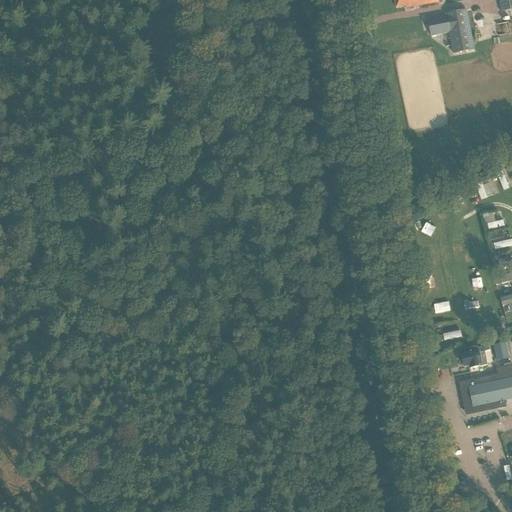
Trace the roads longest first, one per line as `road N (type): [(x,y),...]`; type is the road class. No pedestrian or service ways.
road 1 (tertiary): [(434,511),(339,0)]
road 2 (track): [(251,0),(278,131),(268,165),(298,291),(315,328),(313,349),(297,365)]
road 3 (track): [(268,165),(216,188),(103,276),(0,335)]
